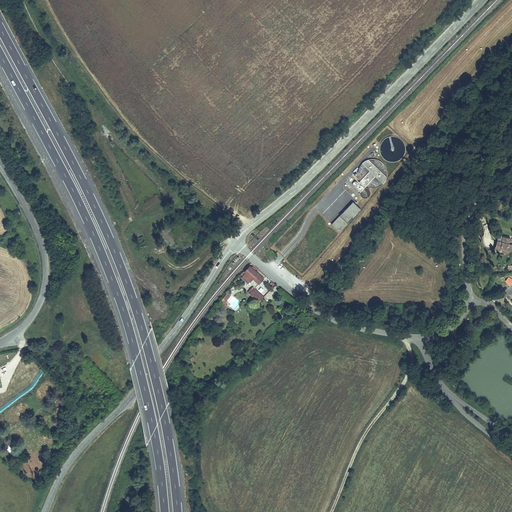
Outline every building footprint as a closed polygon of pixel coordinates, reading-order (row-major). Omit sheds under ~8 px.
[(382,182),(387,177),(368,157),(362,164),(364,166),(361,169),(362,170),(357,175),(366,184),(375,176),(382,182)] [(360,194),(366,198),(371,190),(365,186),(360,194)] [(360,209),(352,202),(331,224),(339,232),(360,209)] [(498,257),(500,254),(511,259),(511,248),(510,248),(511,245),(504,242),(501,248),(496,246),(493,254),(498,257)] [(256,273),(249,267),(242,276),(243,277),(239,283),(244,287),(256,273)] [(253,279),(259,284),(265,278),(259,273),(253,279)] [(260,292),(254,287),(248,294),(255,299),(260,292)] [(231,295),(225,291),(218,300),(224,304),(231,295)] [(63,349),(47,354),(50,363),(66,358),(63,349)]
